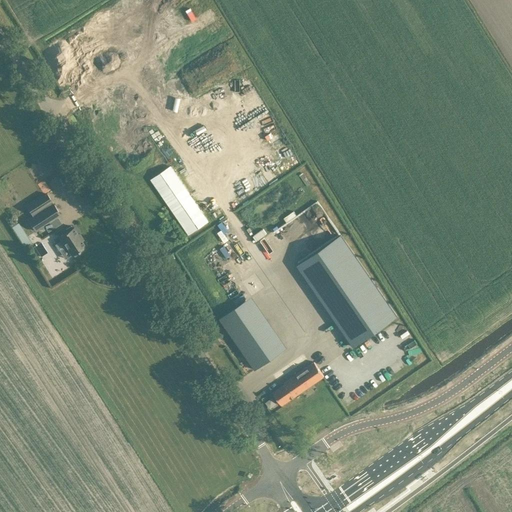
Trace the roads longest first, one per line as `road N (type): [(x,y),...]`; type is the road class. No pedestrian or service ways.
road 1 (track): [(258,447),(0,33)]
road 2 (unclassified): [(511,347),(435,402),(343,433),(277,478)]
road 3 (primary): [(511,373),(321,511)]
road 4 (primary): [(355,511),(511,391)]
